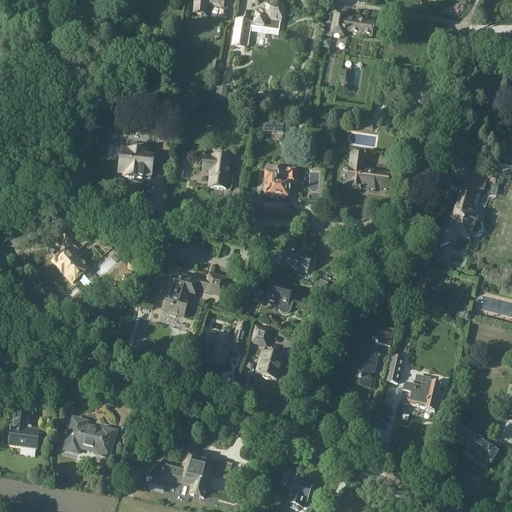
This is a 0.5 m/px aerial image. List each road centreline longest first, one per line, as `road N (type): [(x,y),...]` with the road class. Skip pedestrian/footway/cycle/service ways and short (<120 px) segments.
road 1 (residential): [(468,25),(429,167),(338,288),(289,441)]
road 2 (track): [(383,228),(125,213),(0,196)]
road 3 (unclassified): [(115,384),(289,441)]
road 4 (unclassified): [(115,384),(0,270)]
road 5 (residential): [(432,511),(289,441)]
road 6 (residential): [(468,25),(314,0)]
